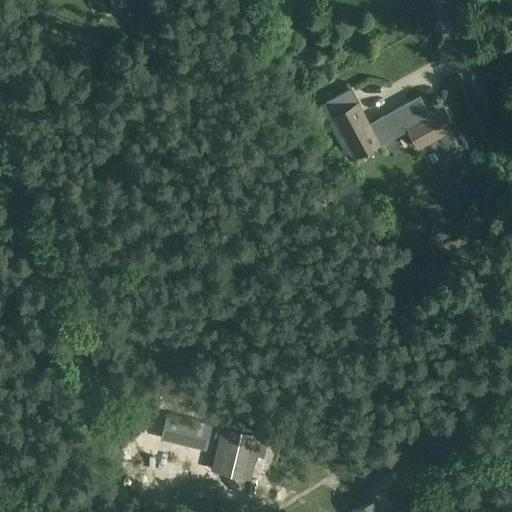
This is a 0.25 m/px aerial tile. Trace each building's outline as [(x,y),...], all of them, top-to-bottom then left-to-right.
[(420,96),(371,123),(381,143),(408,128),(419,147),(456,127),(443,105),(429,112),(420,96)] [(359,101),(334,114),(355,153),(356,156),(381,143),(371,123),(359,101)] [(168,413),(163,436),(206,447),(211,423),(168,413)] [(245,477),(256,434),(223,426),(212,469),(245,477)] [(384,511),(379,499),(353,509),(354,511),(384,511)]
